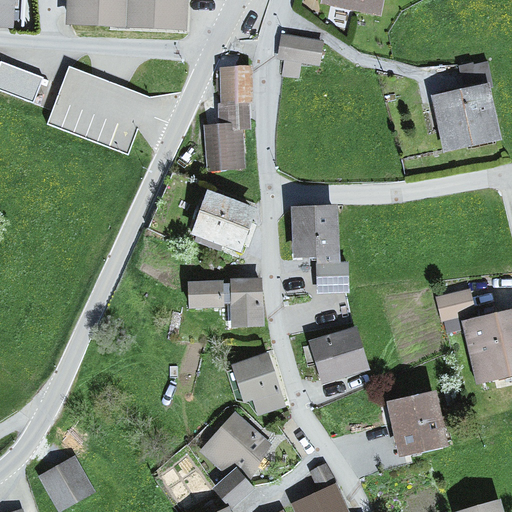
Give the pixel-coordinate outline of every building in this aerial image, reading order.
[(179,0),(57,0),(57,24),(178,27),(179,0)] [(320,0),(319,10),(381,20),(384,0),(320,0)] [(323,48),(284,42),(280,65),(319,71),(323,48)] [(0,61),(0,93),(36,106),(46,77),(0,61)] [(207,66),(197,162),(234,166),(244,69),(207,66)] [(472,80),(424,88),(436,155),(484,146),(472,80)] [(247,207),(198,185),(180,228),(228,249),(247,207)] [(331,216),(286,214),(284,265),(329,267),(331,216)] [(256,282),(181,276),(178,313),(253,319),(256,282)] [(465,291),(429,300),(436,325),(471,315),(465,291)] [(466,385),(511,375),(511,312),(453,325),(466,385)] [(358,372),(351,329),(303,338),(310,380),(358,372)] [(275,398),(266,356),(229,363),(237,405),(275,398)] [(430,392),(380,404),(392,455),(442,443),(430,392)] [(245,428),(225,412),(194,450),(215,466),(245,428)] [(283,441),(258,470),(275,485),(301,456),(283,441)] [(63,453),(30,473),(53,509),(86,489),(63,453)] [(228,463),(206,490),(229,509),(251,482),(228,463)] [(340,511),(329,488),(286,508),(287,511),(340,511)] [(495,511),(494,503),(454,511),(495,511)]
